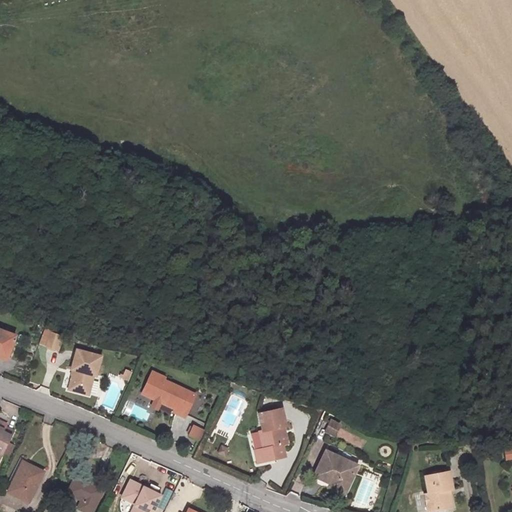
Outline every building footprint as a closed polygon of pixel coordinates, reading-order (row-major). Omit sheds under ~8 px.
[(48,352),(54,337),(42,331),(36,347),(48,352)] [(57,394),(75,400),(80,378),(84,379),(88,361),(64,355),(59,373),(62,374),(57,394)] [(154,389),(142,383),(136,395),(140,397),(137,406),(145,410),(146,407),(153,410),(152,413),(164,418),(162,422),(174,428),(184,405),(153,392),(154,389)] [(275,432),(280,430),(275,413),(254,417),(258,435),(255,436),(259,453),(256,454),(259,467),(282,461),(279,449),(275,432)] [(192,424),(186,436),(199,442),(205,430),(192,424)] [(323,428),(319,440),(327,443),(331,432),(323,428)] [(284,448),(280,430),(275,432),(279,449),(284,448)] [(181,445),(193,450),(196,441),(185,436),(181,445)] [(253,468),(259,467),(256,454),(250,455),(253,468)] [(351,470),(321,459),(312,479),(332,487),(329,494),(342,499),(349,482),(347,480),(351,470)] [(0,496),(0,502),(18,511),(21,511),(37,483),(13,471),(0,496)] [(435,511),(435,510),(449,508),(448,500),(445,500),(444,495),(450,494),(447,476),(422,479),(425,499),(421,500),(422,511),(435,511)] [(362,478),(360,486),(371,489),(373,490),(375,482),(362,478)] [(70,511),(87,511),(95,497),(70,486),(61,505),(72,510),(70,511)] [(151,511),(155,505),(125,487),(114,508),(112,511),(151,511)]
